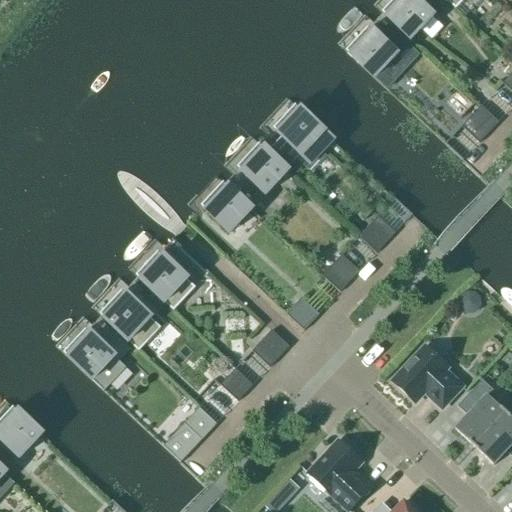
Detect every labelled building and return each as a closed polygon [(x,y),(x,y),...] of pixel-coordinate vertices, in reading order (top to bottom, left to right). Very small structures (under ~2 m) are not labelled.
[(410,41),(432,18),(413,0),(395,0),(382,15),(410,41)] [(444,0),(455,10),(464,0),(444,0)] [(368,30),(346,54),(374,80),(407,45),(383,22),(372,34),(368,30)] [(511,93),(511,74),(502,85),(511,93)] [(479,145),(499,124),(481,107),(462,128),(479,145)] [(310,166),(332,142),(294,108),(273,132),(310,166)] [(266,197),(287,173),(259,147),(237,171),(266,197)] [(230,236),(252,212),(223,187),(202,211),(230,236)] [(376,255),(395,235),(378,218),(358,239),(376,255)] [(340,294),(359,273),(342,257),(322,278),(340,294)] [(176,315),(197,291),(160,258),(138,281),(176,315)] [(131,346),(152,323),(124,297),(103,321),(131,346)] [(303,333),(318,317),(301,300),(286,316),(303,333)] [(269,370),(289,349),(271,332),(252,353),(269,370)] [(128,373),(117,363),(90,338),(68,361),(106,396),(128,373)] [(442,410),(461,389),(444,372),(447,370),(425,349),(392,384),(414,404),(424,394),(442,410)] [(238,404),(253,387),(235,371),(220,387),(238,404)] [(474,449),(506,415),(487,398),(493,392),(481,382),(457,408),(467,418),(454,431),(474,449)] [(0,441),(19,459),(41,436),(14,410),(0,424),(0,441)] [(201,442),(216,426),(199,410),(184,426),(201,442)] [(511,421),(506,415),(474,449),(493,467),(505,454),(511,459),(511,421)] [(347,511),(349,511),(370,489),(353,473),(361,464),(338,442),(307,475),(331,497),(347,511)] [(281,507),(291,496),(281,488),(272,498),(281,507)]
